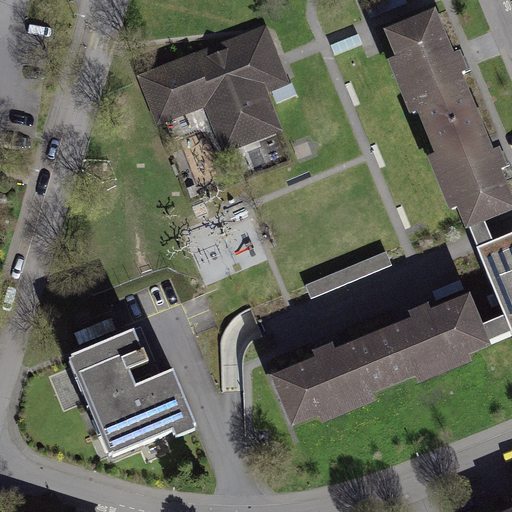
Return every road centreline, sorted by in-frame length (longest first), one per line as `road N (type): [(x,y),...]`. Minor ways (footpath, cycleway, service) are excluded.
road 1 (residential): [(112,0),(0,373)]
road 2 (residential): [(321,511),(511,443)]
road 3 (residential): [(0,469),(154,511)]
